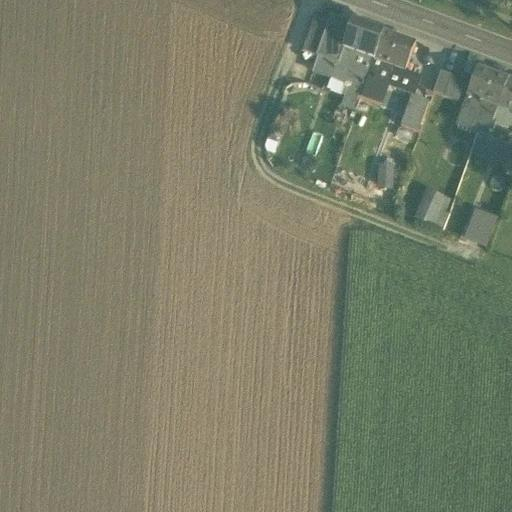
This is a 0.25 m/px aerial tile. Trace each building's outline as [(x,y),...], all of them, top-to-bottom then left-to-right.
[(363,91),(368,78),(338,67),(343,53),(342,53),(351,28),(330,20),(327,27),(315,60),(317,61),(313,74),(350,87),(363,91)] [(302,56),(315,60),(327,27),(315,22),(302,56)] [(342,53),(343,53),(373,64),(383,36),(352,25),(351,28),(342,53)] [(373,64),(373,65),(389,71),(393,72),(404,76),(415,47),(383,36),(373,64)] [(373,65),(373,64),(343,53),(338,67),(368,78),(373,65)] [(388,75),(389,71),(373,65),(368,78),(363,91),(360,100),(360,101),(379,108),(391,76),(388,75)] [(466,100),(468,100),(497,112),(497,111),(508,83),(508,82),(477,71),(466,100)] [(433,96),(444,100),(445,97),(451,79),(451,78),(440,74),(433,96)] [(451,79),(445,97),(458,102),(465,84),(451,79)] [(511,84),(508,83),(497,111),(511,116),(511,84)] [(343,107),(356,112),(360,101),(360,100),(363,91),(350,87),(343,107)] [(400,129),(417,135),(428,105),(411,99),(400,129)] [(492,125),(497,112),(468,100),(457,130),(490,142),(496,127),(492,125)] [(511,116),(497,111),(497,112),(492,125),(496,127),(511,132),(511,116)] [(507,148),(511,134),(511,132),(496,127),(490,142),(507,148)] [(376,190),(393,191),(395,166),(378,165),(376,190)] [(443,229),(452,199),(424,191),(415,221),(443,229)] [(488,249),(499,219),(475,211),(464,240),(488,249)]
